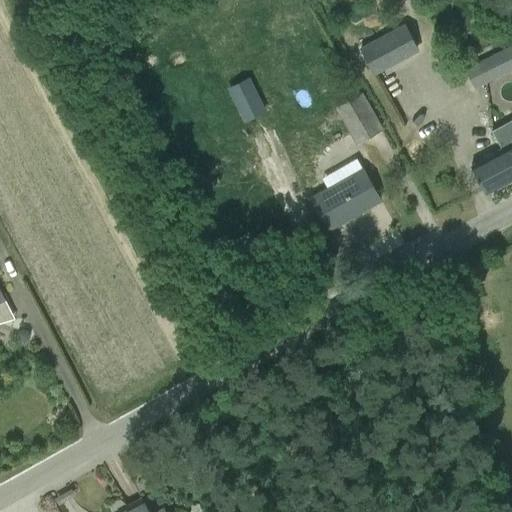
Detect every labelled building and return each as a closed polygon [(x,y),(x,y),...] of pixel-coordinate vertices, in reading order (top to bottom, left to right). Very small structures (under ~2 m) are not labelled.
[(405,23),(360,48),(374,76),(420,51),(405,23)] [(511,45),(465,68),(475,88),(511,69),(511,45)] [(247,80),(229,88),(243,120),(262,111),(247,80)] [(356,144),(383,129),(362,93),(336,107),(356,144)] [(486,194),(511,180),(511,119),(492,130),(502,147),(470,165),(486,194)] [(329,229),(381,200),(362,167),(310,197),(329,229)] [(165,511),(164,508),(157,511),(149,511),(145,503),(128,511),(165,511)]
